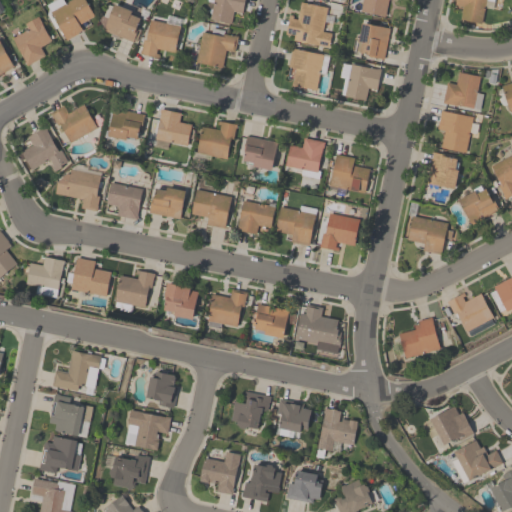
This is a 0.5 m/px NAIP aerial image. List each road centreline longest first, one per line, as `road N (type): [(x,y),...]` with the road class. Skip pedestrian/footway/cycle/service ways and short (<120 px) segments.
road 1 (residential): [(0,169),(36,225),(353,288),(424,285),(511,238)]
road 2 (residential): [(427,0),(368,289),(366,370),(387,438),(460,511)]
road 3 (residential): [(0,315),(389,392),(428,385),(511,344)]
road 4 (residential): [(0,110),(63,72),(90,66),(399,133)]
road 5 (residential): [(210,360),(195,430),(169,487),(169,506),(195,511)]
road 6 (residential): [(34,321),(0,494)]
